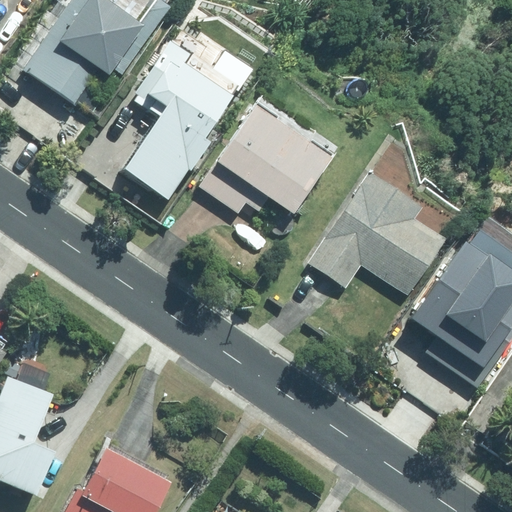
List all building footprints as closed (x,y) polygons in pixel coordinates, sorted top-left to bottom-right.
[(156,0),(72,0),(19,73),(69,109),(93,76),(103,84),(111,73),(119,79),(170,10),(156,0)] [(145,117),(133,137),(143,143),(119,180),(164,210),(187,174),(192,177),(207,155),(198,150),(226,108),(224,105),(232,93),(166,50),(129,107),(145,117)] [(91,94),(83,106),(97,115),(104,103),(91,94)] [(306,153),(251,117),(244,128),(231,120),(220,138),(230,145),(219,162),(216,161),(195,193),(234,219),(242,207),(256,217),(264,207),(289,223),(330,160),(310,147),(306,153)] [(367,177),(306,269),(341,293),(357,269),(405,301),(442,245),(411,224),(420,212),(367,177)] [(511,244),(478,218),(455,248),(511,290),(511,244)] [(384,353),(372,374),(400,392),(412,373),(422,380),(434,378),(441,382),(464,349),(496,371),(511,347),(511,316),(500,309),(495,315),(439,276),(391,346),(411,360),(412,370),(384,353)] [(50,464),(25,454),(48,402),(5,384),(0,396),(0,491),(32,506),(50,464)] [(486,394),(464,424),(482,437),(503,406),(486,394)] [(77,494),(66,511),(154,511),(166,491),(102,456),(80,496),(77,494)]
